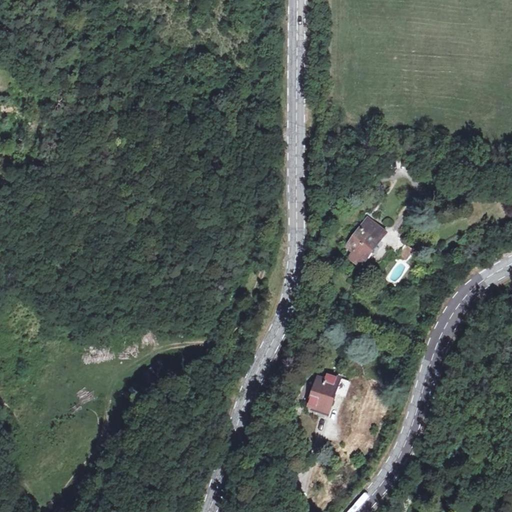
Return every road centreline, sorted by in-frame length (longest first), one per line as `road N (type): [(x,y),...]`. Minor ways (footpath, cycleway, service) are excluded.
road 1 (secondary): [(297,0),(292,273),(209,511)]
road 2 (secondary): [(357,511),(400,452),(444,328),(471,289),(511,264)]
